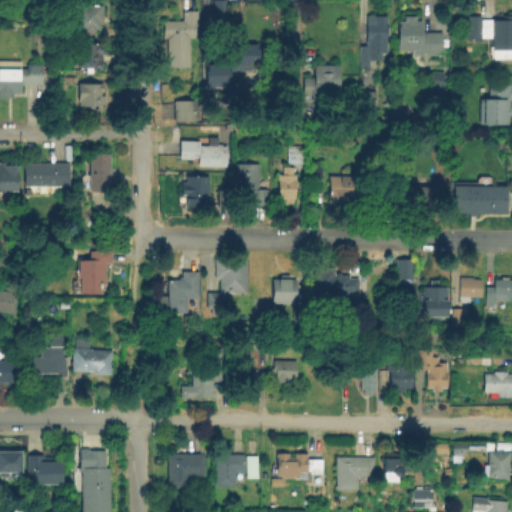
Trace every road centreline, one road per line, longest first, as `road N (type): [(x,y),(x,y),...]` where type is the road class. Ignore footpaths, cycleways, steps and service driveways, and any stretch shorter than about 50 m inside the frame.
road 1 (residential): [(511,421),(137,419)]
road 2 (residential): [(511,238),(139,237)]
road 3 (residential): [(138,0),(140,221),(131,272)]
road 4 (residential): [(139,135),(0,134)]
road 5 (residential): [(137,419),(0,417)]
